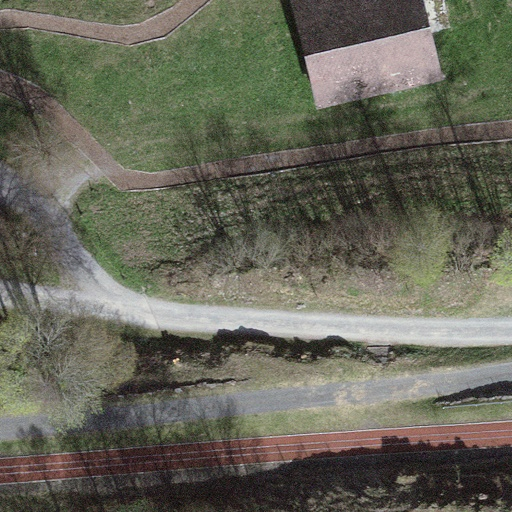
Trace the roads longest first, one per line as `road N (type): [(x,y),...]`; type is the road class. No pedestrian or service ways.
road 1 (track): [(511,376),(246,413),(0,470)]
road 2 (track): [(511,56),(490,88),(472,98),(308,126),(141,121),(94,152)]
